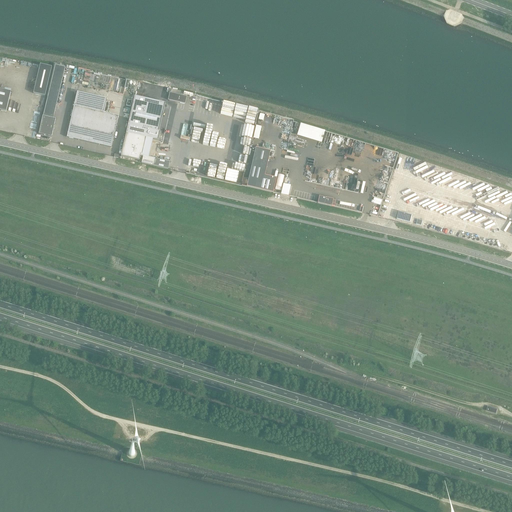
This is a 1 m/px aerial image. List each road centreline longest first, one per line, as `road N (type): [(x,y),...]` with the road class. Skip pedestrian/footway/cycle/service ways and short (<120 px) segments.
road 1 (motorway): [(0,316),(511,477)]
road 2 (motorway): [(511,465),(0,304)]
road 3 (unclassified): [(511,265),(0,141)]
road 4 (track): [(481,511),(156,428)]
